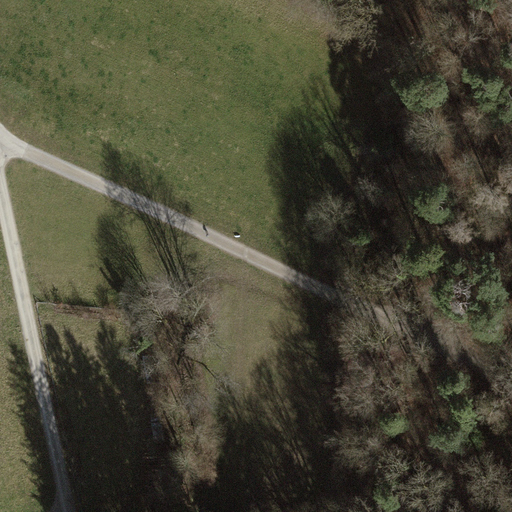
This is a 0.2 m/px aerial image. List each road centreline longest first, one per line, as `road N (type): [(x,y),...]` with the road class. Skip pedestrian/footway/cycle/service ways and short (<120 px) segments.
road 1 (track): [(399,321),(0,139)]
road 2 (track): [(0,188),(67,511)]
road 3 (track): [(511,387),(399,321)]
